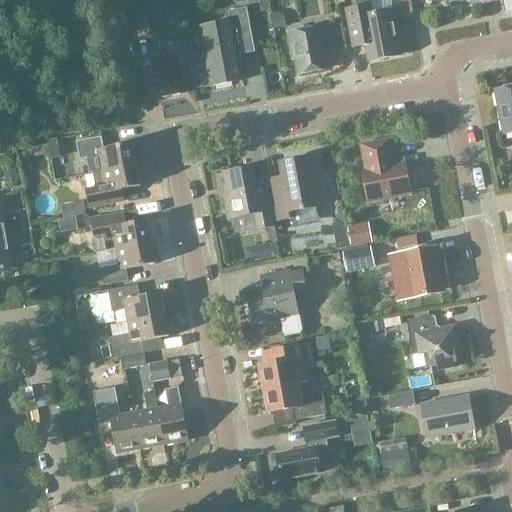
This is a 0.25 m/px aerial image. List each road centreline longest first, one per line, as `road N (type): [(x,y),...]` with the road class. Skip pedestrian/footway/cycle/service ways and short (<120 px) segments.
road 1 (residential): [(204,496),(235,490),(175,141),(446,84)]
road 2 (residential): [(511,429),(446,84)]
road 3 (residential): [(65,511),(28,316)]
